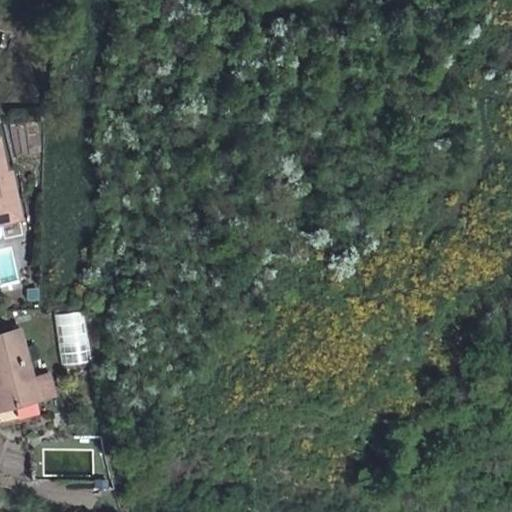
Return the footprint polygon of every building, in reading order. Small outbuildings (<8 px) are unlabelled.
[(0,221),(18,217),(8,171),(3,172),(0,156),(0,221)] [(82,310),(58,312),(61,364),(85,362),(82,310)] [(0,405),(34,398),(28,375),(17,328),(0,331),(0,405)] [(48,371),(28,375),(34,398),(54,393),(48,371)] [(0,423),(38,415),(34,398),(0,405),(0,423)]
